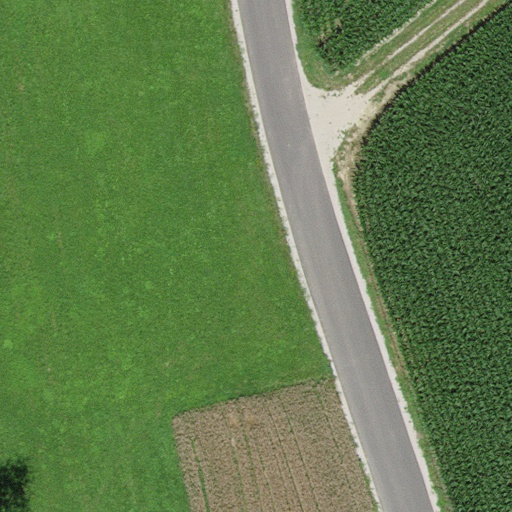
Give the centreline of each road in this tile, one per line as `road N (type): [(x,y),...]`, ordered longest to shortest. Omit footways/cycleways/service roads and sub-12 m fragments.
road 1 (unclassified): [(252,0),(291,153),(405,511)]
road 2 (track): [(291,153),(473,0)]
